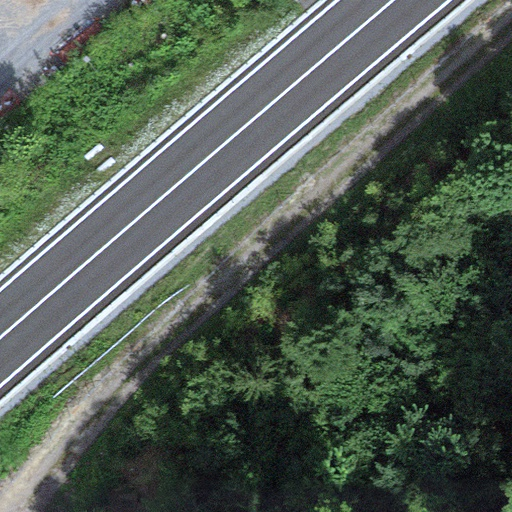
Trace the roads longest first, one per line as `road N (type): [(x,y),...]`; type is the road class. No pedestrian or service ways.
road 1 (trunk): [(397,0),(0,339)]
road 2 (track): [(0,94),(98,0)]
